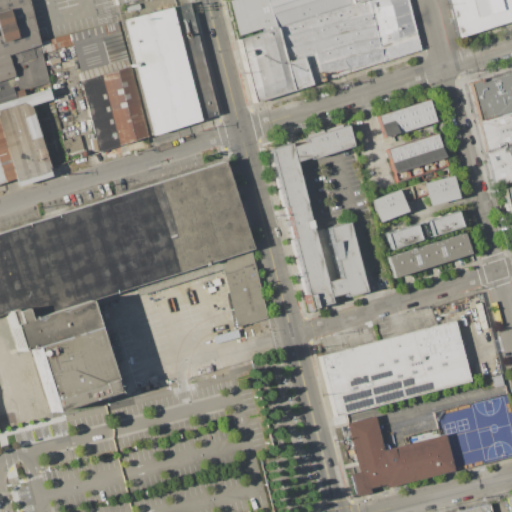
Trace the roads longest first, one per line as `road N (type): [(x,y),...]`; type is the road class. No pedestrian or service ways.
road 1 (tertiary): [(240,130),(337,511)]
road 2 (residential): [(240,130),(511,44)]
road 3 (residential): [(0,207),(240,130)]
road 4 (residential): [(292,336),(511,266)]
road 5 (residential): [(426,0),(477,195)]
road 6 (residential): [(511,385),(316,429)]
road 7 (residential): [(371,511),(511,476)]
road 8 (residential): [(477,195),(511,335)]
road 9 (tertiary): [(207,0),(240,130)]
